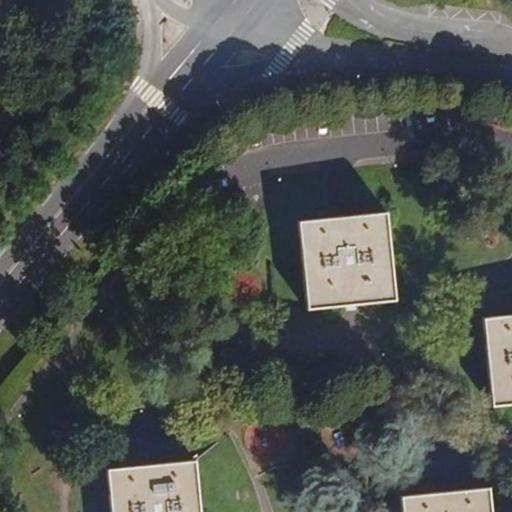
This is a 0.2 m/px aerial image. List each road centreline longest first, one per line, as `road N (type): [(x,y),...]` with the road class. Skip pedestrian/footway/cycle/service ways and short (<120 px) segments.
road 1 (primary): [(0,296),(166,91)]
road 2 (tertiary): [(166,91),(349,56)]
road 3 (secondary): [(349,56),(509,59)]
road 4 (tertiary): [(509,59),(364,0)]
